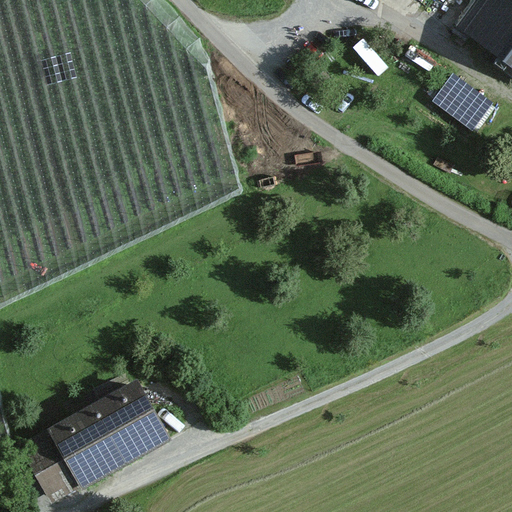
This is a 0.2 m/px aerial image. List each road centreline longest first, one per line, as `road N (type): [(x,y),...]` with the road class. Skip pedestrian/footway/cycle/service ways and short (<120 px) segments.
road 1 (track): [(69,511),(389,369),(511,302)]
road 2 (unknown): [(374,0),(511,87)]
